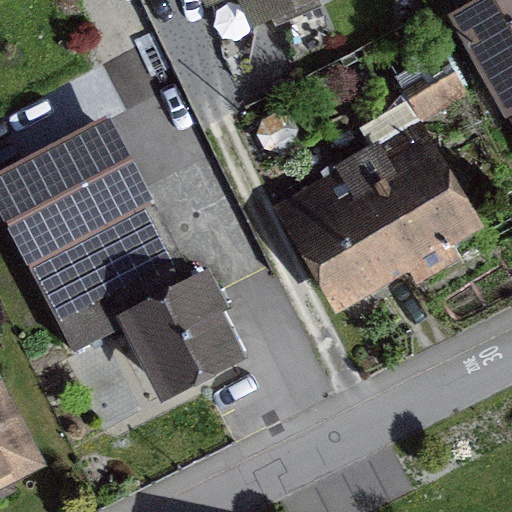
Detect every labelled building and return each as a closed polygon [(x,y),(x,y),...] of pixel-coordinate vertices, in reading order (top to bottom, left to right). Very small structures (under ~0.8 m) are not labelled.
[(239,0),(250,26),(312,0),(239,0)] [(511,0),(490,0),(457,18),(510,116),(511,114),(511,0)] [(460,93),(440,59),(397,84),(417,118),(460,93)] [(181,294),(94,127),(0,175),(0,218),(71,355),(128,325),(164,393),(231,359),(193,287),(181,294)] [(409,130),(279,208),(337,304),(402,266),(412,283),(455,258),(445,240),(467,227),(409,130)] [(0,479),(28,464),(0,410),(0,479)]
